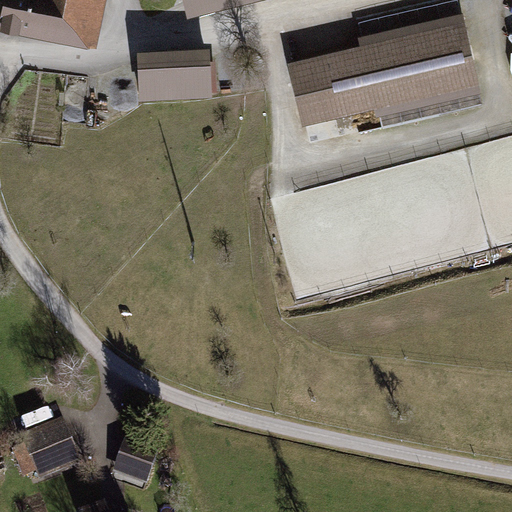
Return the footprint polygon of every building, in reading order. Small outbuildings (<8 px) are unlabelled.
[(109,0),(8,0),(2,32),(99,51),(109,0)] [(182,0),(188,24),(286,0),(182,0)] [(465,27),(290,66),(304,129),(479,89),(465,27)] [(213,53),(140,57),(143,106),(215,102),(213,53)] [(62,423),(25,438),(40,477),(78,461),(62,423)] [(157,452),(127,441),(116,472),(147,483),(157,452)]
